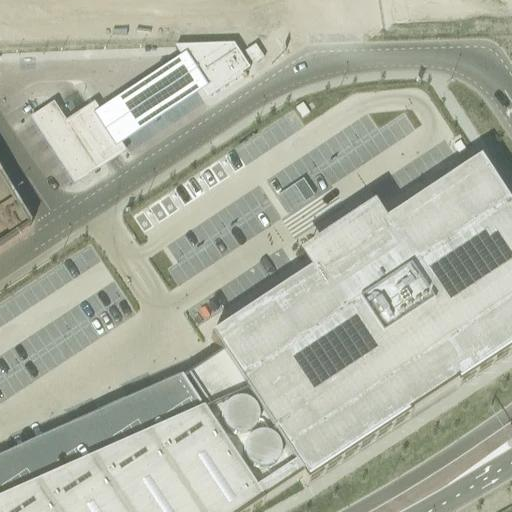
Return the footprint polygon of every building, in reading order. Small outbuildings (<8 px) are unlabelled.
[(232,46),(174,48),(174,50),(180,59),(202,92),(206,98),(248,70),(232,46)] [(254,47),(244,54),(253,67),(263,60),(254,47)] [(180,59),(98,113),(120,147),(202,92),(180,59)] [(81,115),(65,125),(95,171),(111,161),(124,152),(120,147),(98,113),(94,107),(81,115)] [(220,356),(186,378),(208,411),(203,414),(263,503),(300,479),(304,487),(511,352),(511,220),(476,166),(376,232),(369,220),(307,261),(314,272),(210,340),(220,356)] [(0,207),(0,219),(11,238),(30,226),(13,198),(0,207)] [(127,218),(147,208),(143,201),(123,211),(127,218)] [(0,511),(249,511),(263,503),(203,414),(208,411),(186,378),(182,381),(132,414),(126,405),(76,438),(70,430),(20,463),(15,454),(0,464),(0,511)]
